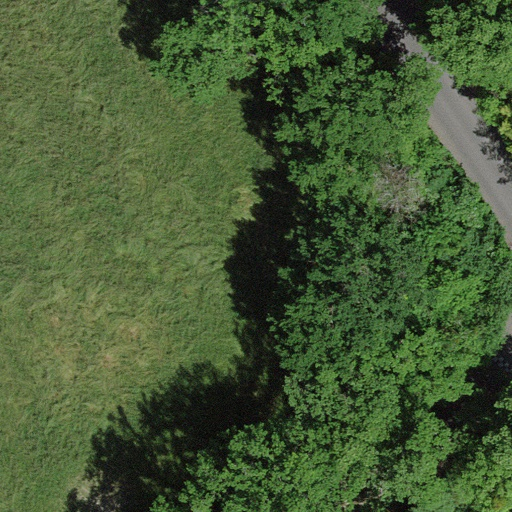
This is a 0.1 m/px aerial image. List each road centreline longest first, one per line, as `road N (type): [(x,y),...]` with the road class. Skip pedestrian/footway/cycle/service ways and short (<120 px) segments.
road 1 (residential): [(383,0),(511,192)]
road 2 (unclassified): [(511,368),(373,511)]
